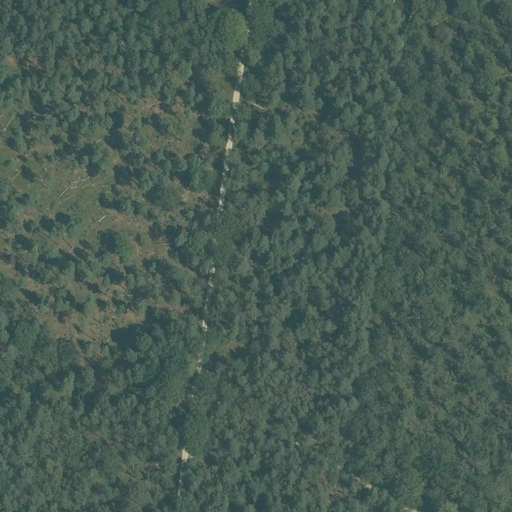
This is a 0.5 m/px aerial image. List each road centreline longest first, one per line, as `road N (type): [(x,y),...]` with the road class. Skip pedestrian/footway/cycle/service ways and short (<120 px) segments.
road 1 (track): [(195,385),(248,0)]
road 2 (track): [(419,511),(195,385)]
road 3 (track): [(195,385),(0,403)]
road 4 (track): [(195,385),(177,511)]
